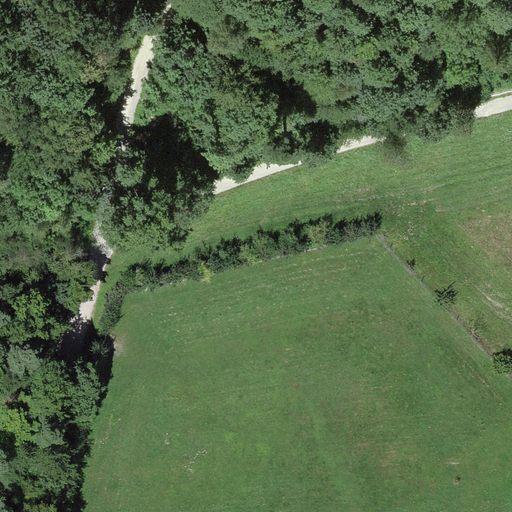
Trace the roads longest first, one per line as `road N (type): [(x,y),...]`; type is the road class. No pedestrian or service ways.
road 1 (track): [(101,245),(171,199),(214,182),(387,127),(511,101)]
road 2 (track): [(43,511),(72,349),(101,245)]
road 3 (track): [(101,245),(127,107),(172,0)]
